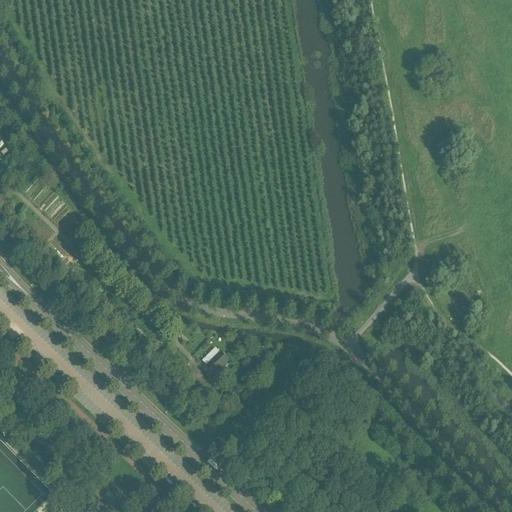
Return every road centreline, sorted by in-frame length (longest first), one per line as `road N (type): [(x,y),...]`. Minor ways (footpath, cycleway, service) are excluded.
road 1 (unclassified): [(511,505),(346,347),(306,326),(185,302),(140,253),(0,50)]
road 2 (secondary): [(255,511),(23,291)]
road 3 (track): [(0,203),(198,389)]
